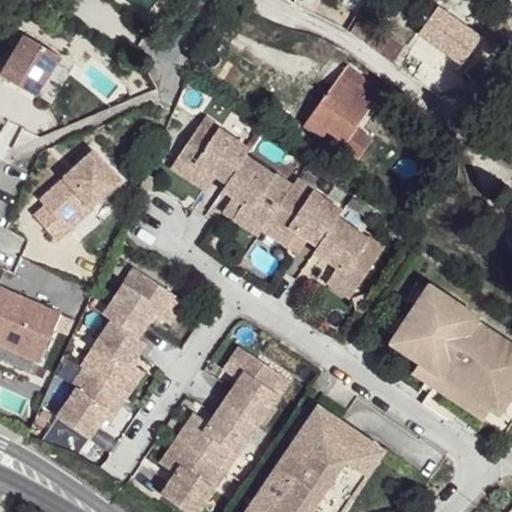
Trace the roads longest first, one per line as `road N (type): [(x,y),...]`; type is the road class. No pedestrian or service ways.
road 1 (residential): [(491,457),(241,288)]
road 2 (unknown): [(511,33),(429,97),(511,183)]
road 3 (residential): [(121,474),(241,288)]
road 4 (tertiary): [(107,511),(0,441)]
